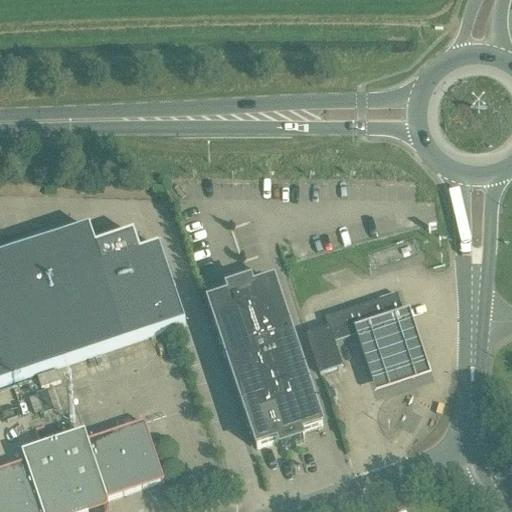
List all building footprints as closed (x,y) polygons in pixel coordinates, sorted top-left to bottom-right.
[(0,389),(166,333),(177,329),(185,326),(159,249),(103,268),(90,230),(0,260),(0,389)] [(274,285),(253,292),(251,285),(228,293),(230,299),(209,306),(257,451),(278,444),(280,451),(303,443),(301,437),(322,430),(274,285)] [(328,329),(325,330),(320,332),(307,336),(320,376),(334,372),(343,369),(334,344),(405,321),(397,296),(325,320),(328,329)] [(411,309),(354,327),(376,394),(432,376),(411,309)] [(57,373),(38,379),(41,390),(61,384),(57,373)] [(50,389),(40,392),(46,412),(56,409),(50,389)] [(107,503),(164,483),(145,425),(88,444),(85,434),(22,455),(25,465),(0,473),(0,511),(106,511),(108,511),(108,510),(109,509),(109,508),(109,507),(108,506),(107,503)]
